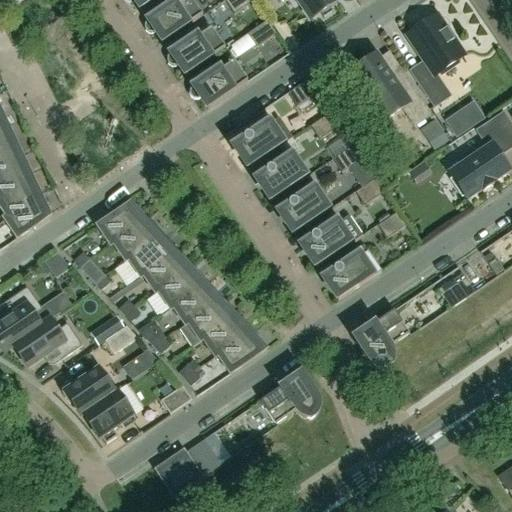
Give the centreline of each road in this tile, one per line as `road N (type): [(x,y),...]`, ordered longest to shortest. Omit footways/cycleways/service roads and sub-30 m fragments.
road 1 (residential): [(93,484),(317,334)]
road 2 (residential): [(195,136),(393,0)]
road 3 (residential): [(0,265),(195,136)]
road 4 (residential): [(195,136),(326,329)]
road 5 (residential): [(326,329),(511,200)]
road 6 (residential): [(103,0),(195,136)]
road 7 (tertiary): [(389,469),(511,385)]
road 8 (residential): [(93,484),(0,384)]
road 9 (residential): [(317,334),(375,447)]
